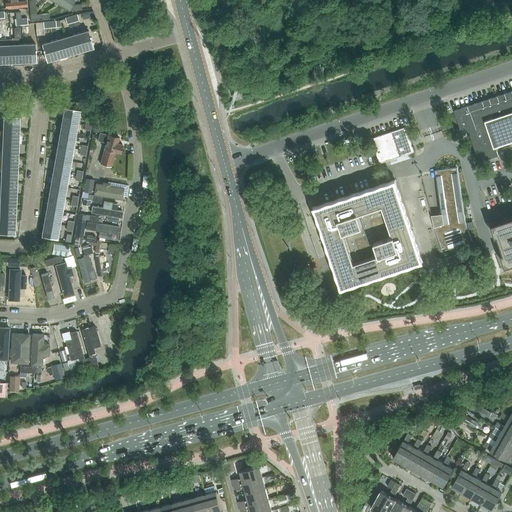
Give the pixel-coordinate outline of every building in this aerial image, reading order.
[(30,0),(29,0),(30,13),(36,12),(36,9),(37,7),(35,5),(34,0),(30,0)] [(68,9),(71,4),(73,0),(59,0),(57,3),(68,9)] [(120,41),(115,26),(110,27),(115,43),(120,41)] [(88,30),(77,33),(81,50),(93,47),(88,30)] [(77,33),(65,37),(70,54),(81,50),(77,33)] [(11,39),(12,62),(24,62),(23,44),(19,44),(19,36),(11,36),(11,39)] [(65,37),(54,40),(59,57),(70,54),(65,37)] [(11,39),(0,39),(0,53),(0,63),(12,62),(11,39)] [(54,40),(42,44),(47,61),(59,57),(54,40)] [(35,43),(23,44),(24,62),(36,61),(35,43)] [(511,90),(454,110),(460,127),(461,130),(467,128),(479,161),(498,155),(495,145),(511,138),(511,90)] [(234,101),(243,98),(242,93),(232,95),(234,101)] [(64,107),(62,121),(77,124),(79,111),(80,110),(64,107)] [(3,116),(3,130),(19,131),(19,117),(3,116)] [(62,121),(59,134),(75,136),(77,124),(62,121)] [(408,134),(407,131),(405,127),(371,138),(375,150),(379,162),(413,151),(408,134)] [(3,130),(2,143),(18,143),(19,131),(3,130)] [(99,132),(97,140),(105,143),(100,164),(111,166),(115,151),(120,153),(122,144),(117,143),(119,137),(108,134),(107,134),(103,133),(99,132)] [(59,134),(57,146),(73,149),(75,136),(59,134)] [(2,143),(2,156),(18,156),(18,143),(2,143)] [(57,146),(55,159),(70,162),(73,149),(57,146)] [(2,156),(1,168),(17,169),(18,156),(2,156)] [(55,159),(53,171),(68,174),(70,162),(55,159)] [(435,170),(441,213),(435,214),(430,215),(442,251),(471,241),(464,221),(457,167),(435,170)] [(1,168),(1,181),(16,182),(17,169),(1,168)] [(53,171),(51,184),(66,187),(68,174),(53,171)] [(86,179),(84,191),(88,192),(91,193),(93,180),(86,179)] [(320,221),(340,281),(341,285),(344,284),(420,259),(394,180),(386,183),(315,206),(320,221)] [(1,186),(0,194),(16,195),(16,182),(1,181),(1,186)] [(94,193),(121,197),(123,186),(96,182),(94,193)] [(51,184),(48,197),(64,199),(66,187),(51,184)] [(0,194),(0,198),(0,207),(15,208),(16,195),(0,194)] [(48,197),(46,209),(62,212),(64,199),(48,197)] [(91,204),(90,212),(121,217),(122,209),(110,207),(111,202),(104,200),(103,206),(91,204)] [(0,207),(0,219),(15,220),(15,208),(0,207)] [(46,209),(44,222),(59,224),(62,212),(46,209)] [(490,225),(494,238),(497,237),(502,254),(500,254),(504,267),(511,264),(511,217),(511,218),(490,225)] [(0,233),(14,234),(15,220),(0,219),(0,233)] [(77,220),(74,236),(80,237),(82,225),(83,225),(84,221),(77,220)] [(86,221),(85,228),(98,230),(97,236),(109,238),(110,232),(118,233),(119,226),(86,221)] [(44,222),(41,236),(57,238),(59,224),(44,222)] [(75,237),(74,246),(78,246),(78,243),(82,244),(82,239),(75,237)] [(97,240),(95,252),(100,253),(100,247),(106,248),(107,243),(101,242),(102,241),(97,240)] [(53,243),(52,254),(68,256),(70,246),(53,243)] [(64,264),(54,267),(64,300),(62,300),(63,305),(76,302),(69,279),(74,278),(71,269),(76,267),(73,256),(63,259),(64,264)] [(83,259),(77,261),(83,285),(90,283),(90,282),(96,280),(91,260),(89,261),(88,256),(83,258),(83,259)] [(480,263),(472,266),(475,277),(484,274),(480,263)] [(34,267),(30,268),(34,286),(39,284),(34,267)] [(21,270),(9,270),(7,302),(19,302),(19,290),(26,290),(26,276),(20,276),(21,270)] [(47,300),(54,298),(47,273),(40,275),(47,300)] [(95,326),(81,330),(89,357),(95,355),(93,349),(101,346),(95,326)] [(0,360),(8,361),(9,328),(0,327),(0,360)] [(69,333),(69,331),(60,333),(63,342),(64,342),(70,363),(84,359),(76,331),(69,333)] [(28,365),(30,335),(11,334),(11,349),(10,349),(9,357),(10,357),(10,364),(28,365)] [(44,334),(32,334),(30,366),(42,366),(42,356),(49,357),(49,345),(48,345),(47,344),(44,344),(43,345),(44,334)] [(70,363),(68,363),(69,368),(70,370),(78,368),(77,367),(76,361),(70,363)] [(55,380),(65,377),(61,363),(51,366),(53,374),(55,380)] [(70,370),(68,371),(70,377),(82,374),(80,368),(78,368),(70,370)] [(9,390),(19,391),(20,376),(19,376),(9,376),(9,390)] [(483,407),(480,412),(489,417),(491,412),(483,407)] [(500,416),(507,420),(511,423),(511,412),(510,416),(503,412),(500,416)] [(463,413),(460,419),(469,424),(472,418),(463,413)] [(472,419),(469,424),(475,428),(478,423),(472,419)] [(511,423),(507,420),(504,426),(497,422),(495,426),(502,430),(511,436),(511,423)] [(511,436),(502,430),(498,436),(491,432),(489,436),(496,440),(511,449),(511,436)] [(403,463),(413,446),(407,442),(411,435),(407,433),(403,440),(393,457),(403,463)] [(417,438),(413,446),(403,463),(413,469),(423,451),(417,448),(421,441),(417,438)] [(511,452),(511,449),(496,440),(493,446),(486,442),(483,446),(490,450),(508,460),(511,452)] [(427,444),(423,451),(413,469),(423,474),(433,457),(427,454),(431,447),(427,444)] [(437,450),(433,457),(423,474),(433,480),(443,463),(437,459),(441,452),(437,450)] [(443,463),(433,480),(443,486),(453,468),(452,468),(447,465),(451,458),(447,455),(443,463)] [(504,463),(494,458),(492,461),(498,465),(502,467),(504,463)] [(461,492),(471,474),(466,471),(470,464),(466,461),(464,464),(462,469),(461,468),(458,473),(451,486),(461,492)] [(461,462),(456,472),(458,473),(461,468),(462,469),(464,464),(461,462)] [(259,465),(239,470),(242,482),(262,476),(259,465)] [(511,468),(505,465),(502,470),(509,474),(511,468)] [(475,467),(471,474),(461,492),(471,498),(481,480),(476,477),(480,470),(475,467)] [(481,480),(471,498),(481,503),(491,486),(486,482),(490,475),(485,473),(481,480)] [(262,476),(242,482),(246,493),(265,487),(262,476)] [(185,477),(178,479),(178,480),(181,489),(188,487),(186,478),(185,477)] [(492,509),(502,491),(501,491),(496,488),(500,481),(495,478),(491,486),(481,503),(492,509)] [(392,488),(396,482),(391,479),(387,486),(392,488)] [(396,482),(392,488),(397,491),(400,485),(396,482)] [(265,487),(246,493),(249,504),(268,498),(265,487)] [(389,494),(379,511),(378,511),(388,511),(396,499),(394,497),(397,491),(392,488),(389,494)] [(408,497),(411,491),(406,488),(403,495),(408,497)] [(380,489),(370,507),(379,511),(389,494),(380,489)] [(215,511),(221,510),(216,491),(205,494),(209,511),(215,511)] [(411,491),(408,497),(412,500),(416,494),(411,491)] [(209,511),(205,494),(194,497),(197,511),(209,511)] [(197,511),(194,497),(183,500),(185,511),(197,511)] [(404,503),(399,511),(409,511),(412,508),(409,506),(412,500),(408,497),(404,503)] [(422,497),(418,503),(423,506),(427,500),(422,497)] [(268,498),(249,504),(250,511),(261,511),(271,509),(268,498)] [(396,499),(388,511),(399,511),(404,503),(396,499)] [(185,511),(183,500),(172,503),(174,511),(185,511)] [(427,500),(423,506),(428,509),(432,502),(427,500)] [(174,511),(172,503),(161,506),(162,511),(174,511)] [(419,511),(423,506),(418,503),(415,509),(412,508),(409,511),(419,511)]
